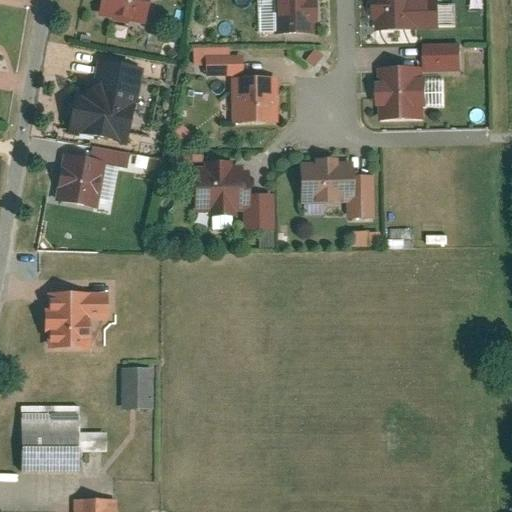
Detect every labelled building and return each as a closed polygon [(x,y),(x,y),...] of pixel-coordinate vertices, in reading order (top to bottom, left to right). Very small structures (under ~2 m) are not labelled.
[(101,0),(99,17),(146,25),(151,0),(101,0)] [(278,0),(279,35),(315,34),(314,0),(278,0)] [(376,0),(377,30),(422,29),(421,0),(376,0)] [(464,70),(464,46),(424,47),(425,66),(425,70),(464,70)] [(246,56),(208,56),(208,78),(234,78),(246,78),(246,56)] [(128,143),(144,68),(100,59),(93,91),(80,89),(71,131),(128,143)] [(425,66),(382,67),(383,119),(426,119),(425,70),(425,66)] [(246,78),(234,78),(234,124),(280,123),(279,77),(246,78)] [(170,136),(180,148),(192,138),(182,126),(170,136)] [(128,167),(131,153),(98,146),(95,160),(107,163),(128,167)] [(95,160),(66,154),(57,201),(97,209),(107,163),(95,160)] [(318,163),(303,163),(304,203),(349,202),(354,202),(353,176),(353,163),(341,163),(340,159),(318,159),(318,163)] [(248,163),(197,164),(198,210),(249,209),(249,195),(248,163)] [(349,217),(376,217),(375,176),(353,176),(354,202),(349,202),(349,217)] [(249,229),(278,228),(277,194),(249,195),(249,209),(249,229)] [(378,246),(377,233),(348,235),(349,248),(378,246)] [(92,294),(51,294),(51,349),(93,349),(93,313),(92,294)] [(93,313),(108,313),(108,294),(92,294),(93,313)] [(155,368),(125,367),(125,408),(154,409),(155,368)] [(80,414),(25,413),(24,473),(79,473),(80,453),(80,434),(80,414)] [(107,453),(107,434),(80,434),(80,453),(107,453)] [(117,511),(117,499),(79,499),(78,511),(117,511)]
